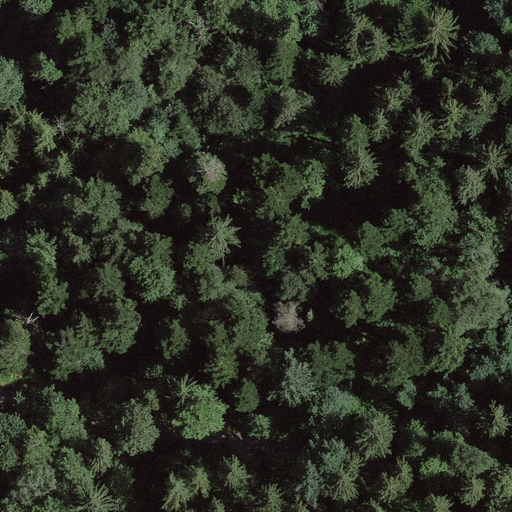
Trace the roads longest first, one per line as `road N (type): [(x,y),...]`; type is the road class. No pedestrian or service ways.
road 1 (track): [(511,493),(0,400)]
road 2 (track): [(240,0),(224,51),(0,243)]
road 3 (track): [(224,51),(362,21),(454,32),(511,55)]
